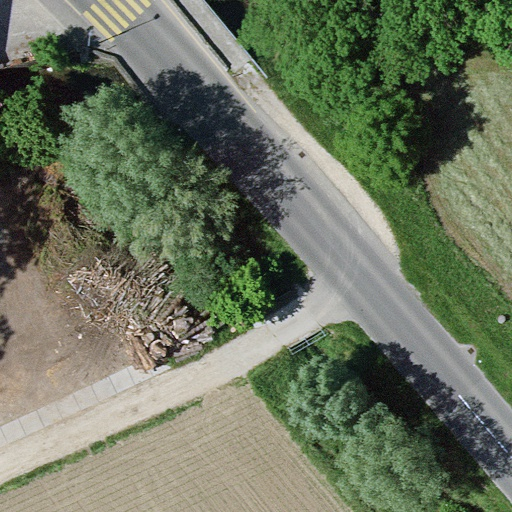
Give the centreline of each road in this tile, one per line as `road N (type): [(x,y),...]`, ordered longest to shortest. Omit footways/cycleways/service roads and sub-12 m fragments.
road 1 (secondary): [(109,0),(511,458)]
road 2 (track): [(362,282),(224,366),(0,463)]
